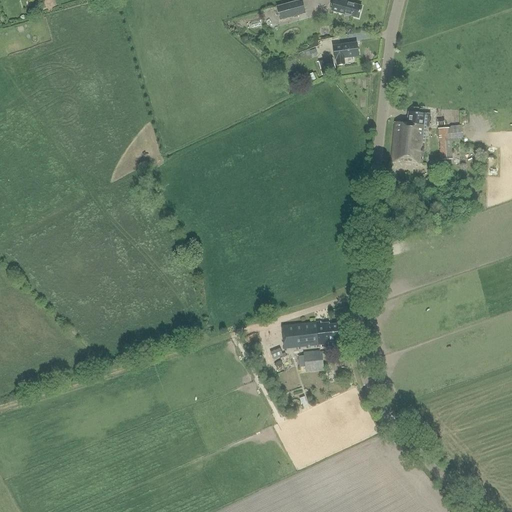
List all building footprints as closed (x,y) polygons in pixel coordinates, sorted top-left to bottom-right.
[(350,4),(351,2),(344,0),(342,0),(342,1),(338,0),(335,0),(335,4),(333,12),(339,14),(360,20),(363,8),(350,4)] [(282,23),(306,16),(302,2),(278,9),(282,23)] [(345,65),(344,60),(360,58),(358,44),(333,47),(335,61),(336,61),(336,66),(345,65)] [(314,57),(312,51),(305,53),(307,60),(314,57)] [(336,72),(333,59),(326,60),(329,74),(336,72)] [(430,126),(431,115),(410,113),(409,124),(394,123),(390,161),(422,165),(426,126),(430,126)] [(440,161),(452,160),(451,139),(462,138),(461,126),(451,126),(449,128),(438,129),(440,161)] [(328,343),(341,342),(339,324),(330,325),(330,323),(321,324),(321,322),(283,326),(285,349),(322,346),(322,345),(328,344),(328,343)] [(280,348),(270,353),(273,360),(283,356),(280,348)] [(299,357),(300,367),(305,367),(306,373),(324,371),(323,357),(328,357),(327,352),(320,352),(320,351),(304,352),(304,356),(299,357)]
